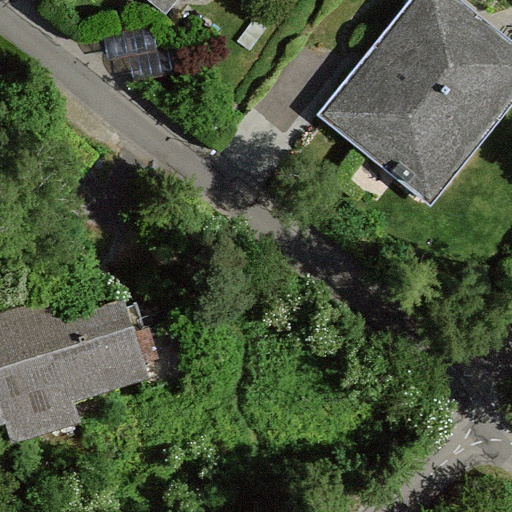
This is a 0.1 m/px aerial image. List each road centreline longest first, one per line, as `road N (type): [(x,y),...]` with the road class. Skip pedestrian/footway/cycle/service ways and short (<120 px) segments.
road 1 (residential): [(491,403),(0,7)]
road 2 (residential): [(393,511),(503,416)]
